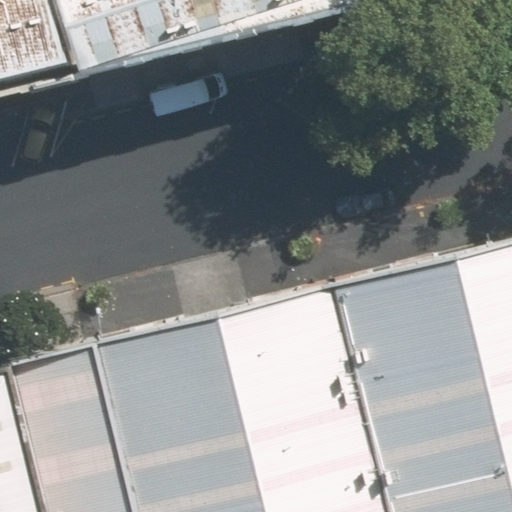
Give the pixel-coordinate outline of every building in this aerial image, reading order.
[(0,0),(0,59),(220,0),(0,0)] [(511,511),(511,232),(418,254),(332,278),(388,511),(511,511)] [(388,511),(332,278),(94,335),(138,511),(388,511)] [(138,511),(94,335),(10,355),(48,511),(138,511)] [(48,511),(10,355),(0,357),(0,511),(48,511)]
